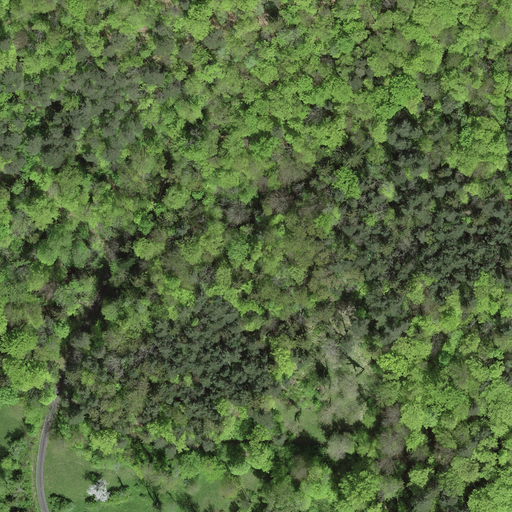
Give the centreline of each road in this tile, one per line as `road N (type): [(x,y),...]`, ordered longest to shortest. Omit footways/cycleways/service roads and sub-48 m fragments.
road 1 (residential): [(45,511),(44,438),(109,272),(112,244),(86,213),(0,161)]
road 2 (track): [(56,395),(168,446),(280,440),(389,459)]
